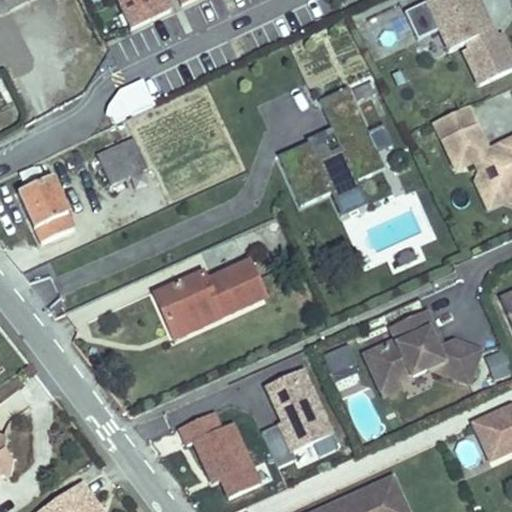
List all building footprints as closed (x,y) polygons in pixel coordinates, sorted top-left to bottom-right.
[(0,0),(0,18),(37,0),(0,0)] [(129,33),(168,14),(161,0),(124,0),(115,5),(129,33)] [(174,0),(179,9),(198,0),(174,0)] [(474,0),(426,0),(401,12),(415,43),(438,32),(447,53),(463,46),(466,52),(462,55),(478,87),(511,71),(511,64),(499,37),(493,40),(489,42),(485,35),(490,33),(474,0)] [(283,42),(303,33),(296,17),(276,25),(283,42)] [(145,83),(103,100),(114,125),(155,108),(145,83)] [(277,160),(300,209),(330,195),(334,204),(359,193),(355,184),(371,177),(363,161),(372,157),(363,139),(367,137),(346,91),(318,104),(339,151),(316,162),(309,146),(277,160)] [(473,127),(465,110),(433,125),(441,142),(473,127)] [(223,121),(153,151),(175,202),(245,172),(223,121)] [(486,155),(473,127),(441,142),(455,171),(473,163),(479,174),(475,184),(481,198),(496,191),(501,202),(511,197),(511,142),(501,148),(507,161),(492,168),(486,155)] [(134,142),(97,159),(112,192),(148,175),(134,142)] [(507,161),(501,148),(486,155),(492,168),(507,161)] [(54,179),(22,194),(46,245),(78,230),(54,179)] [(496,191),(481,198),(487,209),(501,202),(496,191)] [(217,313),(221,322),(262,303),(245,265),(204,284),(201,276),(153,298),(171,333),(217,313)] [(511,300),(499,306),(511,336),(511,300)] [(171,333),(175,343),(221,322),(217,313),(171,333)] [(479,358),(451,346),(442,350),(436,353),(432,346),(438,344),(426,317),(390,334),(396,347),(366,361),(379,389),(391,383),(401,387),(429,374),(431,367),(439,370),(438,377),(467,387),(479,358)] [(436,353),(442,350),(438,344),(432,346),(436,353)] [(323,356),(329,375),(356,366),(350,347),(323,356)] [(511,368),(502,350),(483,360),(495,382),(511,373),(511,368)] [(431,367),(429,374),(438,377),(439,370),(431,367)] [(332,439),(302,374),(266,390),(280,422),(285,420),(287,425),(283,427),(279,429),(292,457),(332,439)] [(403,393),(401,387),(391,383),(379,389),(385,401),(403,393)] [(489,466),(511,455),(511,412),(473,430),(489,466)] [(228,503),(259,489),(232,428),(220,433),(213,417),(179,433),(187,450),(193,447),(208,480),(216,476),(220,486),(228,503)] [(273,426),(262,431),(279,468),(291,462),(273,426)] [(0,473),(9,475),(11,461),(3,451),(6,439),(0,438),(0,473)] [(461,465),(477,464),(475,441),(459,443),(461,465)] [(216,476),(208,480),(212,489),(220,486),(216,476)] [(102,511),(81,482),(37,511),(102,511)] [(403,511),(391,485),(330,511),(403,511)]
